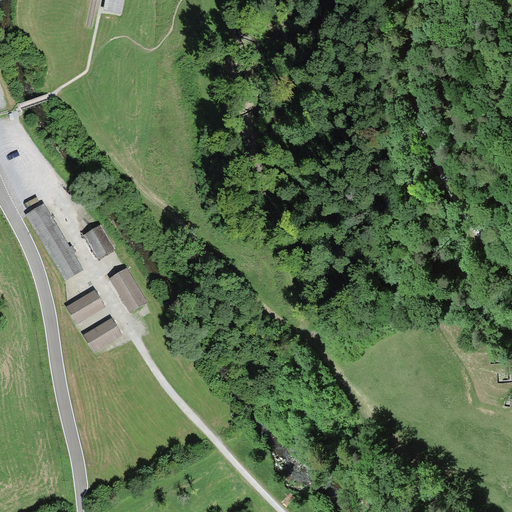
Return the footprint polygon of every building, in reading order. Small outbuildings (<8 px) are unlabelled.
[(124,0),(105,0),(103,11),(122,14),(124,0)] [(27,216),(66,281),(82,271),(44,206),(27,216)] [(85,236),(99,258),(114,249),(100,227),(85,236)] [(126,270),(111,279),(131,312),(146,303),(126,270)] [(76,323),(104,307),(95,292),(68,309),(76,323)] [(112,320),(84,337),(93,352),(121,335),(112,320)]
